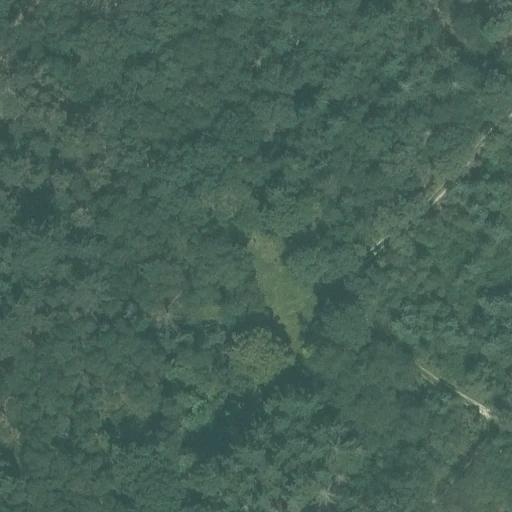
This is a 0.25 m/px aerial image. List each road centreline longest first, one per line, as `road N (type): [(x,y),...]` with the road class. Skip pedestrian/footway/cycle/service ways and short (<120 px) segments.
road 1 (track): [(511,108),(412,221),(360,261),(345,288),(354,316),(372,333),(511,421)]
road 2 (track): [(511,425),(406,511)]
